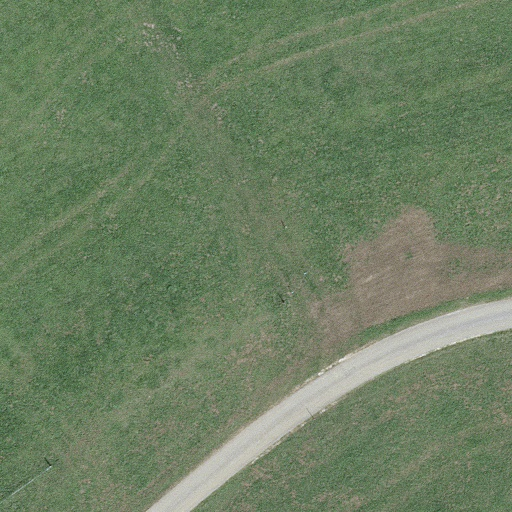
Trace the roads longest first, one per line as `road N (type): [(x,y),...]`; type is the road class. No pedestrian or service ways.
road 1 (track): [(129,0),(277,253),(307,320),(306,396)]
road 2 (track): [(162,511),(333,379),(413,339),(511,311)]
